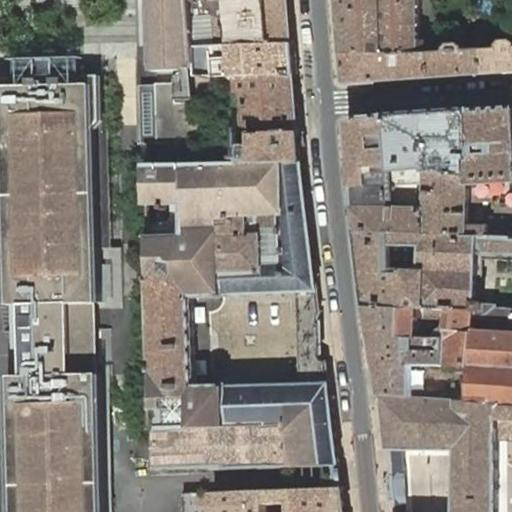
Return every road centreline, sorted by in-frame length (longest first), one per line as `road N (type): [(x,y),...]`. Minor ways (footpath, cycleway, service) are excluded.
road 1 (tertiary): [(370,511),(323,102)]
road 2 (unknown): [(368,495),(193,484),(169,490),(161,511)]
road 3 (residential): [(323,102),(511,90)]
